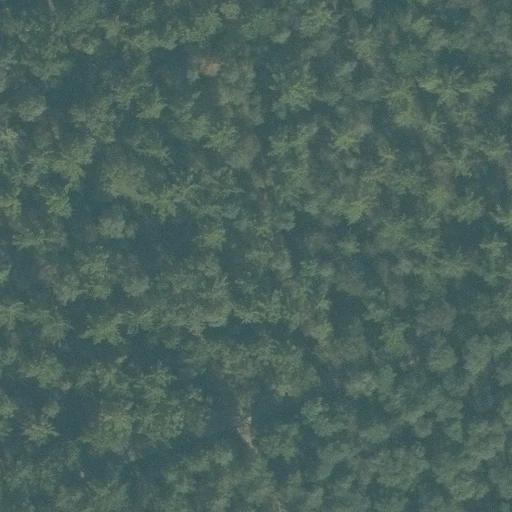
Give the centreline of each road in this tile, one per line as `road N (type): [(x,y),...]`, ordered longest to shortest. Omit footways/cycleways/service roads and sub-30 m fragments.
road 1 (track): [(45,2),(237,415)]
road 2 (unclassified): [(237,415),(511,318)]
road 3 (unclassified): [(0,498),(237,415)]
